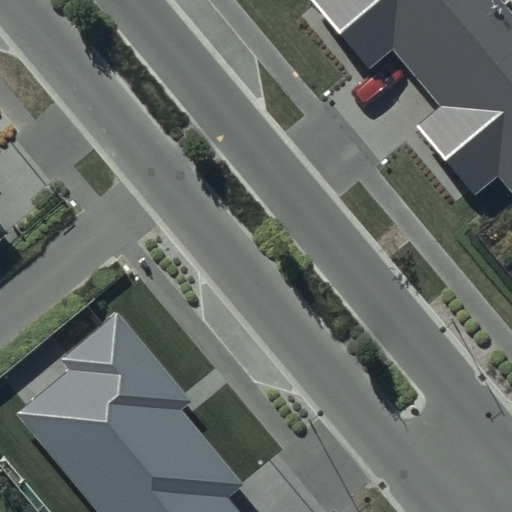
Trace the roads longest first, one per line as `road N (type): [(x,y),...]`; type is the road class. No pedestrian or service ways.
road 1 (residential): [(442,511),(16,0)]
road 2 (residential): [(124,0),(511,469)]
